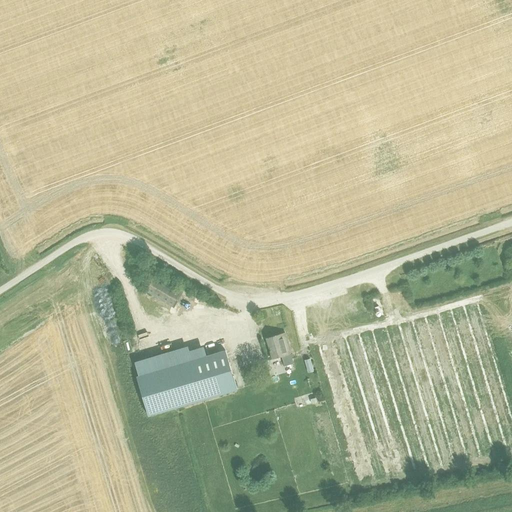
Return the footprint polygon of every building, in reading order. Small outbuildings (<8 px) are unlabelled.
[(173,308),(182,294),(154,277),(146,291),(173,308)] [(431,319),(441,349),(449,346),(439,316),(431,319)] [(266,338),(272,358),(281,356),(284,366),(294,364),(290,353),(291,353),(285,333),(266,338)] [(225,351),(139,376),(150,415),(237,389),(225,351)] [(309,359),(304,360),(308,372),(313,371),(309,359)] [(316,397),(303,401),(304,405),(317,401),(316,397)] [(483,455),(474,411),(466,413),(475,456),(483,455)] [(453,415),(461,460),(470,458),(461,413),(453,415)] [(451,462),(459,460),(446,416),(438,419),(451,462)] [(424,422),(438,466),(446,464),(433,419),(424,422)] [(420,423),(411,426),(424,470),(433,467),(420,423)] [(386,430),(396,475),(406,472),(404,461),(408,460),(411,473),(419,471),(408,427),(396,430),(395,428),(386,430)] [(391,473),(379,430),(371,432),(383,475),(391,473)] [(377,478),(366,432),(358,434),(369,480),(377,478)] [(361,468),(353,471),(357,483),(365,481),(361,468)]
